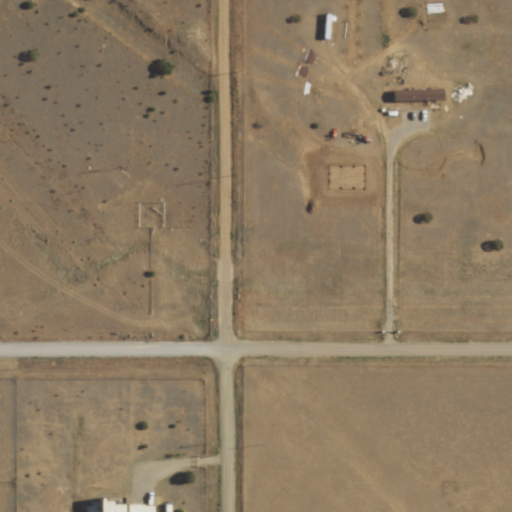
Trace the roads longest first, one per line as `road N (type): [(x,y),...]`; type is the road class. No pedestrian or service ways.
road 1 (residential): [(227,0),(226,511)]
road 2 (residential): [(511,353),(0,353)]
